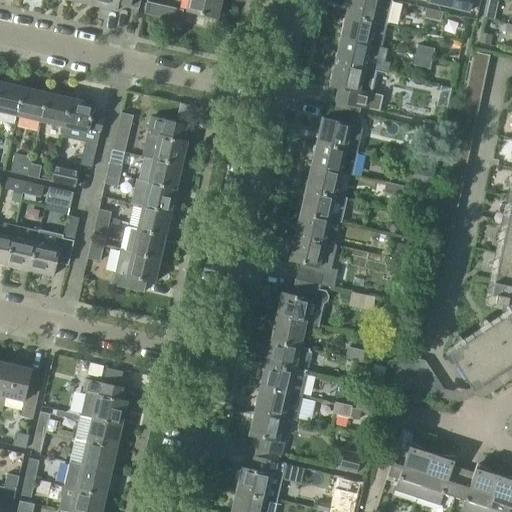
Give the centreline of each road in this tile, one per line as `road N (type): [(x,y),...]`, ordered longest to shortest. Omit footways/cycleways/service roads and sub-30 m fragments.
road 1 (residential): [(280,97),(0,31)]
road 2 (residential): [(219,362),(280,97)]
road 3 (unclassified): [(219,362),(0,312)]
road 4 (residential): [(187,511),(219,362)]
